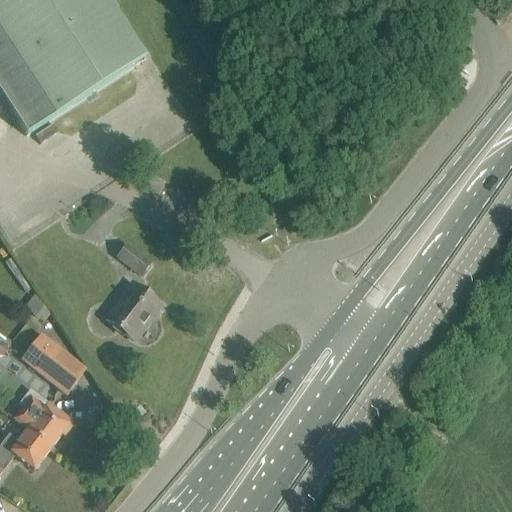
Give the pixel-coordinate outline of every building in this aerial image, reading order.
[(29,143),(147,68),(103,0),(0,0),(0,96),(13,99),(10,113),(29,143)] [(114,256),(141,277),(152,262),(125,242),(114,256)] [(106,321),(134,343),(161,308),(133,286),(106,321)] [(37,302),(29,312),(35,319),(44,323),(50,315),(37,302)] [(39,338),(21,362),(66,397),(85,372),(39,338)] [(22,409),(12,421),(27,433),(28,432),(52,450),(72,423),(48,405),(31,391),(19,407),(22,409)] [(52,450),(28,432),(19,443),(9,435),(0,446),(0,474),(14,457),(34,473),(52,450)]
